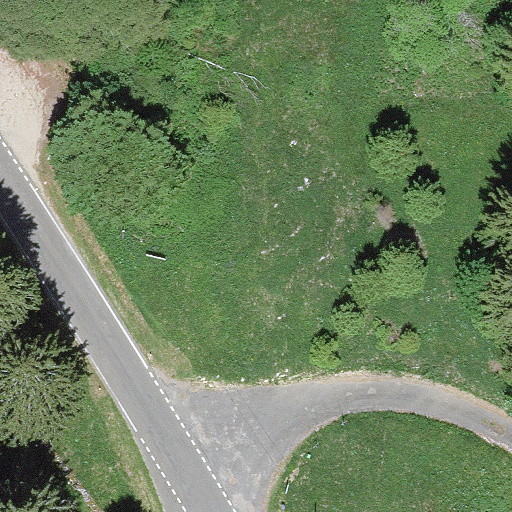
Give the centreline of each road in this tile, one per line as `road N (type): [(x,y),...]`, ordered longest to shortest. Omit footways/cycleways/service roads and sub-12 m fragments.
road 1 (tertiary): [(0,182),(211,511)]
road 2 (track): [(182,464),(261,419),(345,399),(443,406),(511,433)]
